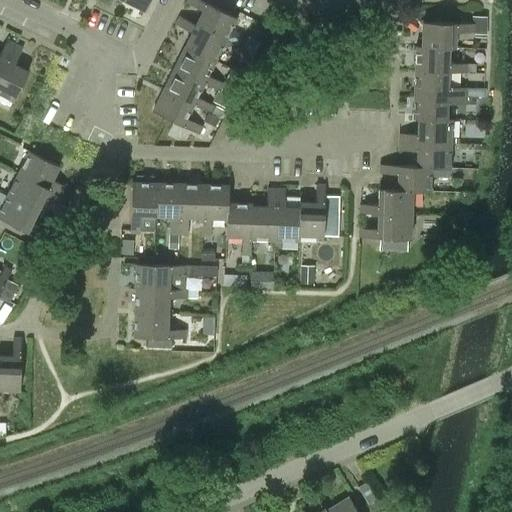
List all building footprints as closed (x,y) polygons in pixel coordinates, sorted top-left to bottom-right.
[(124,0),(145,10),(149,0),(124,0)] [(187,0),(186,2),(191,5),(202,10),(196,23),(195,24),(225,39),(236,17),(201,0),(187,0)] [(214,61),(225,39),(195,24),(196,23),(180,16),(176,24),(191,32),(184,46),(214,61)] [(449,48),(449,49),(454,49),(455,32),(474,33),(474,24),(423,22),(422,46),(422,47),(449,48)] [(0,71),(14,44),(7,40),(0,53),(0,71)] [(14,44),(0,71),(0,93),(13,101),(28,71),(15,64),(23,48),(14,44)] [(207,75),(214,61),(184,46),(174,67),(204,83),(220,91),(224,83),(207,75)] [(449,64),(449,49),(449,48),(422,47),(422,46),(416,46),(415,71),(448,72),(448,73),(467,73),(467,64),(449,64)] [(197,96),(204,83),(174,67),(163,89),(193,104),(209,112),(213,104),(197,96)] [(448,87),(448,73),(448,72),(415,71),(414,95),(466,96),(466,88),(448,87)] [(226,78),(220,90),(231,96),(237,84),(226,78)] [(186,118),(193,104),(163,89),(152,110),(198,133),(202,126),(186,118)] [(465,105),(466,96),(414,95),(413,119),(418,119),(447,120),(447,119),(447,105),(465,105)] [(209,112),(204,120),(214,125),(218,117),(209,112)] [(399,134),(399,142),(451,144),(452,119),(447,119),(447,120),(418,119),(417,134),(399,134)] [(431,167),(431,168),(450,169),(451,144),(399,142),(399,151),(417,152),(416,167),(431,167)] [(65,196),(69,188),(52,179),(59,165),(30,150),(19,172),(65,196)] [(431,177),(431,168),(431,167),(416,167),(380,166),(380,173),(398,174),(397,189),(397,190),(412,191),(412,192),(430,192),(431,177)] [(450,178),(450,169),(431,168),(431,177),(450,178)] [(61,204),(65,196),(19,172),(8,194),(38,209),(45,196),(61,204)] [(156,181),(155,181),(154,176),(136,175),(134,180),(131,180),(130,232),(139,232),(140,214),(155,214),(156,181)] [(178,234),(180,182),(156,181),(155,214),(170,215),(170,233),(178,234)] [(191,215),(203,216),(204,183),(180,182),(178,234),(188,234),(188,215),(191,215)] [(211,217),(226,217),(227,217),(227,202),(228,202),(228,184),(204,183),(203,216),(202,234),(211,235),(211,217)] [(315,201),(299,200),(299,207),(297,234),(323,235),(324,214),(325,183),(316,183),(315,201)] [(251,238),(274,239),(276,188),(267,187),(266,205),(252,205),(251,238)] [(297,239),(297,234),(299,207),(284,206),(285,188),(276,188),(274,239),(297,239)] [(360,213),(378,214),(378,213),(411,215),(412,192),(412,191),(397,190),(397,189),(379,189),(378,205),(360,205),(360,213)] [(31,223),(38,209),(8,194),(0,209),(0,217),(44,239),(47,231),(31,223)] [(251,238),(252,205),(252,203),(228,202),(227,202),(227,217),(226,217),(226,235),(241,236),(241,254),(250,254),(251,238)] [(359,228),(359,237),(410,239),(411,215),(378,213),(378,214),(378,229),(359,228)] [(339,214),(324,214),(323,235),(338,236),(339,214)] [(216,266),(188,265),(137,264),(136,288),(169,290),(169,289),(169,274),(187,275),(216,275),(216,266)] [(0,293),(12,270),(4,266),(0,273),(0,293)] [(313,284),(313,272),(300,271),(300,283),(313,284)] [(273,289),(273,287),(273,272),(250,272),(250,287),(250,289),(273,289)] [(187,289),(169,289),(169,290),(136,288),(135,313),(168,314),(169,298),(186,299),(187,289)] [(167,329),(168,314),(135,313),(134,337),(147,338),(172,339),(185,339),(185,329),(167,329)] [(0,387),(19,388),(21,338),(12,337),(11,354),(0,354),(0,387)] [(171,348),(172,339),(147,338),(147,347),(171,348)] [(356,511),(348,499),(327,511),(356,511)]
